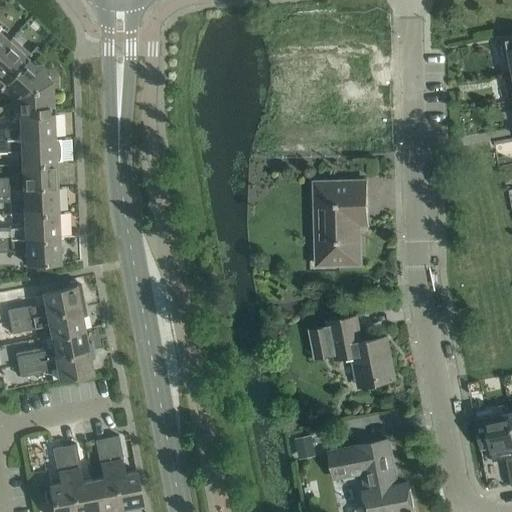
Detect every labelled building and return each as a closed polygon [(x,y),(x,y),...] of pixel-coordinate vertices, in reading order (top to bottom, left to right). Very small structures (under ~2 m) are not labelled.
[(0,51),(10,41),(0,31),(0,51)] [(10,41),(0,51),(0,78),(5,83),(28,58),(10,41)] [(38,46),(31,54),(35,57),(42,50),(38,46)] [(5,83),(1,87),(14,99),(53,80),(28,58),(5,83)] [(53,80),(14,99),(14,115),(20,115),(55,113),(53,80)] [(6,128),(0,128),(0,140),(56,138),(55,113),(20,115),(21,129),(6,130),(6,128)] [(56,138),(0,140),(0,152),(7,152),(7,151),(22,150),(22,164),(57,163),(56,138)] [(367,162),(359,162),(359,170),(368,169),(367,162)] [(57,163),(22,164),(24,189),(58,188),(57,163)] [(9,178),(0,178),(0,190),(9,190),(9,178)] [(368,181),(316,183),(317,227),(325,227),(326,265),(362,264),(361,226),(369,225),(368,181)] [(58,188),(24,189),(25,214),(59,212),(58,188)] [(9,190),(0,190),(0,202),(10,202),(9,190)] [(11,227),(0,227),(0,239),(60,237),(59,212),(25,214),(25,228),(11,229),(11,227)] [(60,237),(0,239),(0,251),(12,251),(12,250),(26,249),(27,264),(61,262),(60,237)] [(31,305),(8,310),(10,322),(85,307),(84,300),(81,284),(77,281),(57,285),(58,289),(43,292),(45,304),(31,307),(31,305)] [(85,307),(10,322),(13,333),(36,329),(35,328),(50,325),(52,336),(85,330),(83,316),(87,315),(85,307)] [(329,325),(310,328),(315,358),(335,354),(336,359),(353,355),(359,387),(397,379),(388,336),(363,341),(358,316),(328,322),(329,325)] [(39,348),(17,353),(19,365),(94,350),(92,343),(88,344),(85,330),(52,336),(43,338),(45,349),(40,350),(39,348)] [(94,350),(19,365),(21,377),(44,372),(44,371),(58,368),(60,380),(94,373),(91,359),(95,358),(94,350)] [(302,403),(296,408),(297,415),(305,418),(310,413),(309,405),(302,403)] [(486,417),(485,418),(492,451),(494,461),(504,460),(509,463),(511,480),(511,418),(511,413),(486,417)] [(312,435),(296,438),(300,459),(317,456),(312,435)] [(119,436),(108,438),(121,509),(143,504),(136,471),(125,473),(122,459),(124,459),(119,436)] [(105,477),(94,479),(99,511),(103,511),(121,509),(108,438),(96,440),(100,463),(102,463),(105,477)] [(390,441),(330,453),(336,480),(364,474),(368,492),(365,493),(368,511),(414,511),(409,484),(399,486),(390,441)] [(66,446),(65,446),(77,511),(99,511),(94,479),(83,481),(80,467),(82,467),(77,444),(66,446)] [(62,482),(50,485),(52,496),(55,511),(77,511),(65,446),(53,449),(58,472),(60,471),(62,482)] [(50,485),(41,487),(42,497),(52,496),(50,485)]
